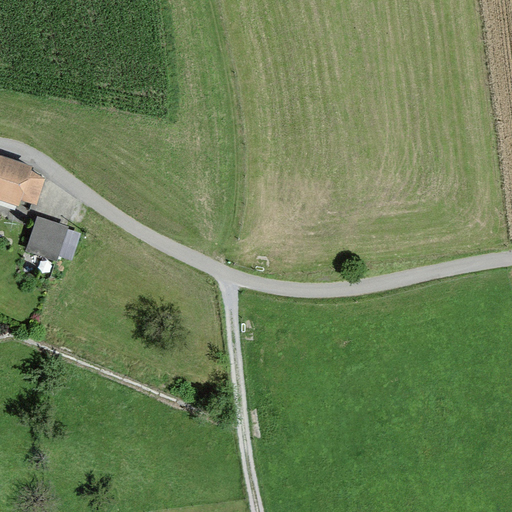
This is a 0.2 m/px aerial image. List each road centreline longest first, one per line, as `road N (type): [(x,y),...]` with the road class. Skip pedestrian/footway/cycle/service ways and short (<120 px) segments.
road 1 (track): [(511,262),(320,292),(225,278)]
road 2 (track): [(225,278),(0,149)]
road 3 (track): [(225,278),(256,511)]
